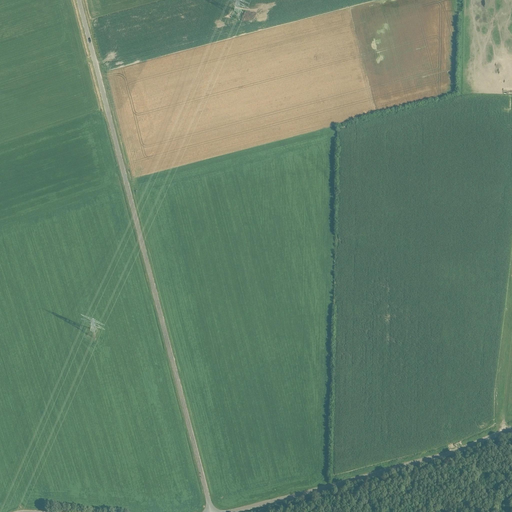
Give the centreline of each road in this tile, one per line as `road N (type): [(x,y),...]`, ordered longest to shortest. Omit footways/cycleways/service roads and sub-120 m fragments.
road 1 (unclassified): [(209,511),(79,0)]
road 2 (unclassified): [(223,511),(511,428)]
